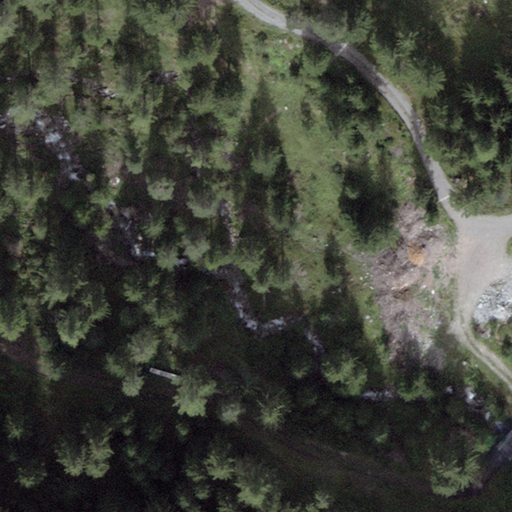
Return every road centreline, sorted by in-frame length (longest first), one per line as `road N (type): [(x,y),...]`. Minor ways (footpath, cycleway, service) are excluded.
road 1 (track): [(0,340),(45,368),(133,392),(218,399),(358,474),(444,495),(483,483),(511,445)]
road 2 (track): [(256,0),(372,66),(450,209),(467,225),(488,234),(511,226)]
road 3 (track): [(511,383),(464,333),(465,281),(488,234)]
